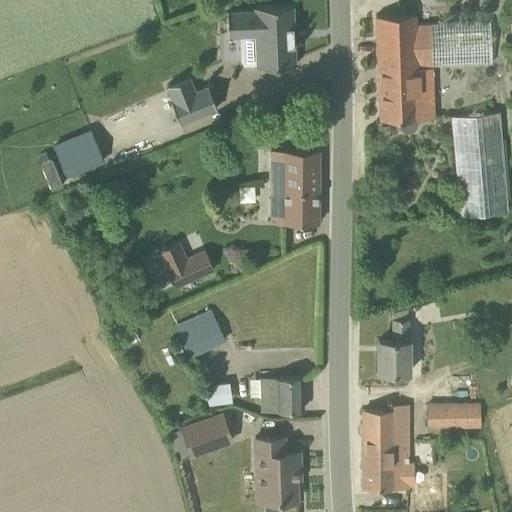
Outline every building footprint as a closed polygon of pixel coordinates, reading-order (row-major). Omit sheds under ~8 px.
[(264,31),(265,63),(303,62),(301,2),(263,3),(264,7),(236,7),(236,31),(264,31)] [(418,22),(417,13),(377,15),(376,15),(379,89),(380,89),(380,119),(397,118),(398,123),(399,127),(405,131),(409,131),(412,130),(416,126),(417,122),(417,118),(435,117),(433,94),(418,94),(417,67),(432,67),(491,64),(489,20),(418,22)] [(172,98),(180,120),(203,111),(216,107),(209,87),(208,84),(193,89),(188,75),(166,83),(172,98)] [(459,214),(507,210),(498,112),(450,116),(459,214)] [(102,159),(89,127),(53,143),(67,174),(102,159)] [(318,222),(319,149),(269,149),(269,222),(318,222)] [(50,156),(38,161),(50,188),(61,183),(50,156)] [(170,292),(209,272),(199,253),(160,272),(170,292)] [(204,348),(224,340),(211,310),(192,319),(204,348)] [(408,371),(408,319),(392,319),(392,339),(378,339),(378,372),(408,371)] [(278,411),(303,409),(302,376),(277,378),(278,411)] [(231,400),(229,380),(205,382),(207,402),(231,400)] [(395,471),(395,463),(409,463),(408,402),(393,403),(393,407),(364,408),(363,487),(409,485),(409,470),(395,471)] [(428,402),(428,424),(480,424),(480,402),(428,402)] [(192,452),(232,438),(223,412),(182,427),(192,452)] [(296,479),(300,479),(299,450),(284,451),(284,436),(255,437),(257,501),(297,500),(296,479)] [(417,508),(442,507),(441,472),(416,472),(417,508)]
